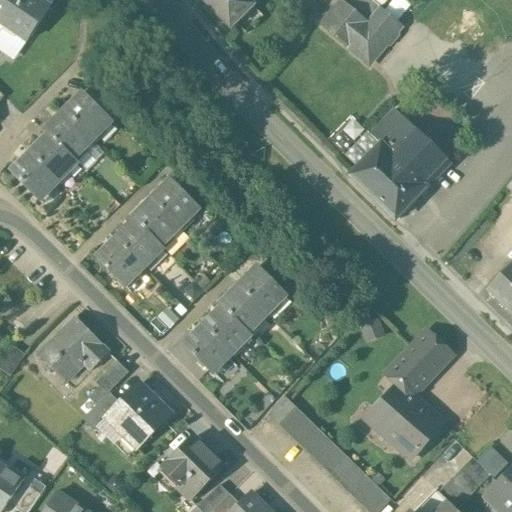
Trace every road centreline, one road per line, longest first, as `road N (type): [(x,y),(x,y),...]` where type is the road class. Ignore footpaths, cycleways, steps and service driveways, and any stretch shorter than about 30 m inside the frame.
road 1 (primary): [(511,366),(230,97),(165,0)]
road 2 (residential): [(308,511),(0,211)]
